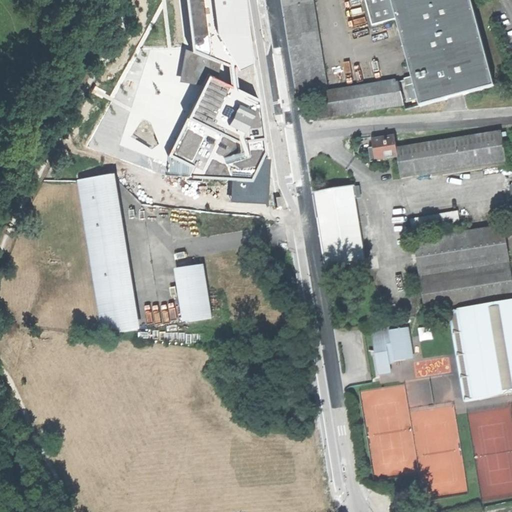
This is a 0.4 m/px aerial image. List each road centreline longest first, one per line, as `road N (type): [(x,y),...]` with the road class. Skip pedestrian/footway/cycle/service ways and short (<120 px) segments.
road 1 (residential): [(355,511),(291,134)]
road 2 (unknown): [(282,114),(167,130),(142,141),(135,169),(148,258)]
road 3 (unclassified): [(291,134),(511,115)]
road 4 (residential): [(291,134),(269,0)]
